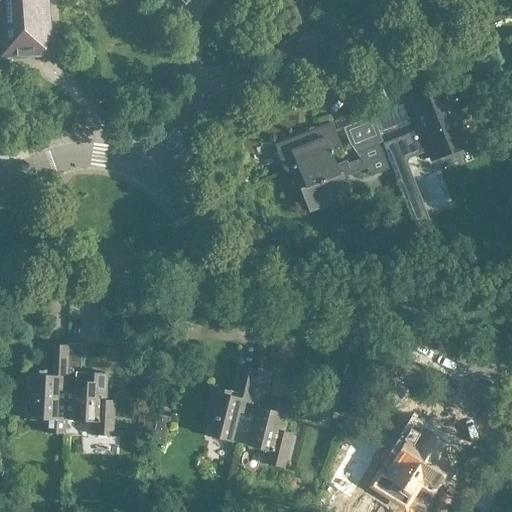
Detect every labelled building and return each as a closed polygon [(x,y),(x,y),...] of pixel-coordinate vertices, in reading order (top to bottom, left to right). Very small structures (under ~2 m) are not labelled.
[(0,0),(0,54),(47,51),(43,0),(0,0)] [(390,164),(393,173),(413,166),(409,157),(411,156),(408,148),(423,142),(430,159),(465,145),(442,87),(407,101),(419,130),(403,136),(401,131),(386,137),(396,162),(390,164)] [(385,132),(408,121),(400,105),(377,115),(385,132)] [(349,145),(355,154),(377,145),(376,143),(380,142),(372,120),(343,131),(349,145)] [(280,142),(307,212),(328,204),(326,198),(346,190),(339,172),(336,173),(328,153),(340,148),(330,123),(280,142)] [(377,145),(355,154),(370,176),(387,169),(377,145)] [(64,420),(95,421),(95,434),(112,435),(113,400),(106,400),(107,373),(81,372),(82,343),(68,343),(68,345),(64,420)] [(46,432),(64,433),(64,420),(68,345),(54,344),(53,371),(27,370),(25,418),(46,419),(46,432)] [(209,434),(239,442),(257,370),(244,366),(237,392),(212,385),(204,415),(213,417),(209,434)] [(239,442),(268,450),(264,463),(282,467),(291,432),(282,430),(288,405),(263,399),(271,371),(258,367),(257,370),(239,442)] [(331,419),(344,422),(347,406),(335,403),(331,419)] [(152,441),(163,443),(167,415),(156,413),(152,441)] [(449,458),(452,453),(414,429),(411,435),(410,434),(387,471),(388,471),(384,479),(377,474),(369,486),(389,498),(397,486),(410,494),(419,479),(433,487),(450,459),(449,458)]
